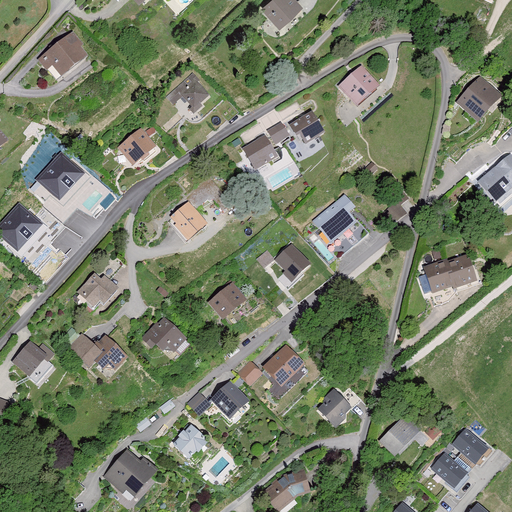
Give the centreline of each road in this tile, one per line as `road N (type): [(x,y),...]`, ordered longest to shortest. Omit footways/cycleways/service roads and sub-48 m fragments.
road 1 (residential): [(419,211),(176,412),(131,439)]
road 2 (residential): [(304,86),(389,40),(419,39),(438,52),(447,78),(443,118),(419,211)]
road 3 (residential): [(419,211),(360,444)]
road 4 (residential): [(0,346),(142,190)]
road 5 (residential): [(142,190),(304,86)]
road 6 (track): [(379,382),(511,278)]
road 7 (residential): [(360,444),(303,452),(227,511)]
road 8 (residential): [(115,319),(134,300),(128,236),(142,190)]
